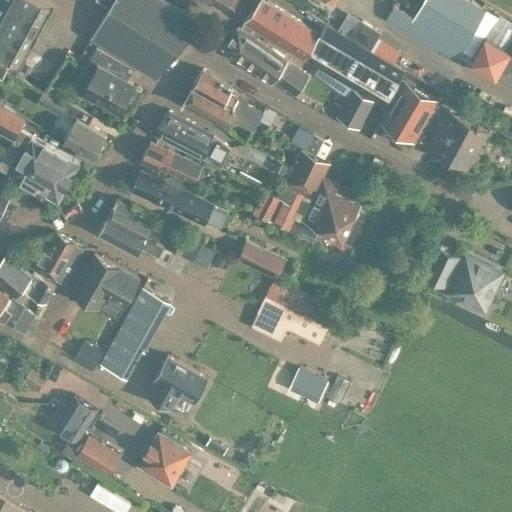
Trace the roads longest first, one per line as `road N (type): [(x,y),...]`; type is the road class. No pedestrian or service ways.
road 1 (residential): [(462,202),(195,53)]
road 2 (residential): [(195,53),(89,203),(0,234)]
